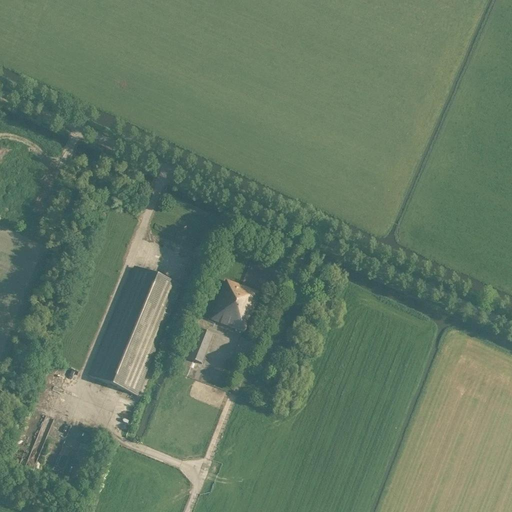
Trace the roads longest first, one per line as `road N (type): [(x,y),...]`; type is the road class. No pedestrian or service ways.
road 1 (unclassified): [(511,325),(0,89)]
road 2 (track): [(185,511),(200,470),(111,432),(79,398),(81,374),(164,166)]
